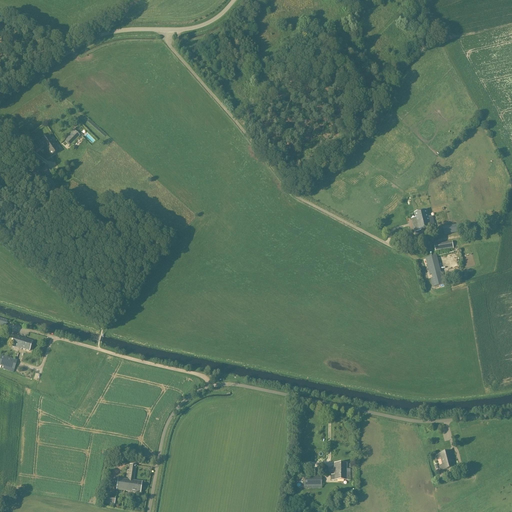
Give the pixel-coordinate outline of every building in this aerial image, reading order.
[(70,147),(80,136),(75,131),(65,142),(70,147)] [(41,142),(45,148),(42,150),(48,158),(59,151),(54,143),(53,143),(49,136),(41,142)] [(36,172),(40,169),(34,163),(30,166),(36,172)] [(49,187),(53,184),(48,179),(45,182),(49,187)] [(416,218),(411,219),(415,233),(435,228),(433,217),(429,218),(427,210),(415,213),(416,218)] [(444,235),(466,232),(465,224),(443,228),(444,235)] [(435,252),(454,249),(452,242),(434,245),(435,252)] [(444,285),(437,256),(425,259),(430,276),(432,275),(433,279),(431,279),(433,288),(444,285)] [(25,340),(25,339),(15,336),(12,347),(21,350),(21,349),(29,352),(32,342),(25,340)] [(0,365),(14,370),(17,361),(1,356),(0,358),(0,365)] [(451,451),(440,454),(439,454),(440,458),(441,458),(444,471),(455,468),(454,461),(453,461),(451,451)] [(334,464),(334,481),(347,481),(347,464),(334,464)] [(140,494),(142,482),(134,481),(136,466),(130,465),(128,480),(118,479),(117,490),(140,494)] [(321,476),(303,476),(303,487),(321,487),(321,476)] [(115,505),(116,498),(104,496),(102,504),(115,505)]
